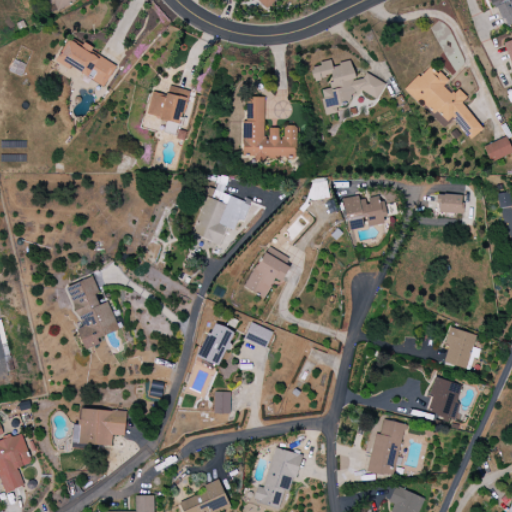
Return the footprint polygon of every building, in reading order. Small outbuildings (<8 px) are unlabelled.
[(47,0),(54,13),(76,2),(75,0),(47,0)] [(274,0),(257,0),(266,9),(274,0)] [(511,0),(491,0),(502,28),(511,24),(511,0)] [(55,62),(68,70),(70,67),(104,86),(116,65),(68,38),(55,62)] [(352,62),(332,64),(332,63),(311,65),(313,81),(329,80),(329,89),(321,90),(323,115),(337,114),(336,107),(350,106),(349,95),(381,93),(380,76),(364,78),(364,79),(353,80),(352,62)] [(404,90),(422,109),(424,107),(444,128),(452,121),(471,140),(483,128),(460,104),(467,98),(457,88),(451,95),(443,86),(446,82),(430,65),(404,90)] [(181,124),(188,91),(168,86),(166,95),(151,92),(146,116),(181,124)] [(264,97),(243,97),(243,155),(253,155),(253,159),(295,159),(295,128),(269,127),(269,137),(263,137),(264,97)] [(489,163),(510,154),(504,138),(482,146),(489,163)] [(511,206),(508,192),(496,194),(499,209),(511,206)] [(435,194),(435,213),(462,214),(463,195),(435,194)] [(342,200),(348,231),(386,224),(381,196),(366,199),(365,196),(342,200)] [(217,224),(225,205),(206,198),(191,235),(222,248),(226,239),(222,237),(226,228),(217,224)] [(264,298),(274,279),(279,282),(291,259),(266,247),(244,288),(264,298)] [(83,350),(100,345),(97,337),(117,331),(108,301),(100,304),(92,279),(67,286),(80,328),(77,329),(83,350)] [(197,357),(218,367),(234,333),(213,323),(197,357)] [(243,339),(265,348),(272,332),(250,323),(243,339)] [(444,345),(448,345),(443,364),(467,370),(474,334),(448,328),(444,345)] [(462,386),(434,378),(429,394),(431,395),(426,412),(452,420),(462,386)] [(213,414),(229,415),(229,392),(214,392),(213,414)] [(111,446),(111,436),(125,436),(125,411),(79,410),(77,445),(111,446)] [(404,424),(383,420),(380,434),(374,433),(366,472),(393,477),(404,424)] [(0,482),(4,493),(24,486),(17,469),(31,463),(19,433),(4,439),(0,428),(0,482)] [(263,488),(256,486),(252,502),(284,510),(298,454),(274,448),(263,488)] [(220,511),(230,508),(218,479),(203,486),(206,492),(178,504),(182,511),(220,511)] [(418,511),(424,498),(395,486),(388,503),(394,505),(391,511),(418,511)] [(152,511),(153,496),(135,496),(134,511),(105,511),(152,511)]
